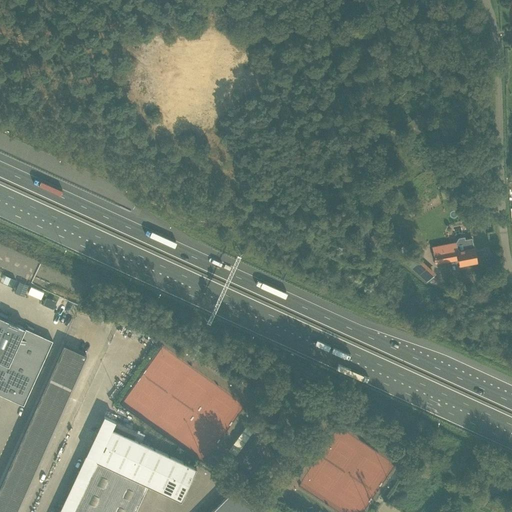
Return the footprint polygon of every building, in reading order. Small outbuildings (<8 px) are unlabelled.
[(363,233),(357,237),(361,243),(367,238),(363,233)] [(375,233),(370,236),(381,253),(387,249),(375,233)] [(458,249),(434,254),(435,264),(453,261),(458,259),(459,264),(477,260),(474,247),(471,237),(465,238),(464,236),(459,237),(456,241),(458,249)] [(412,254),(404,262),(426,283),(434,275),(412,254)] [(0,316),(0,394),(23,405),(53,340),(25,328),(2,317),(0,316)] [(64,343),(0,485),(0,511),(15,511),(86,353),(64,343)] [(111,428),(96,460),(123,473),(147,484),(181,500),(196,467),(149,445),(150,442),(143,439),(145,434),(115,420),(111,428)] [(235,455),(233,457),(249,469),(269,441),(270,439),(255,428),(254,428),(235,455)] [(104,511),(123,473),(96,460),(71,511),(104,511)] [(123,473),(104,511),(134,511),(147,484),(123,473)] [(260,511),(235,487),(210,511),(260,511)]
